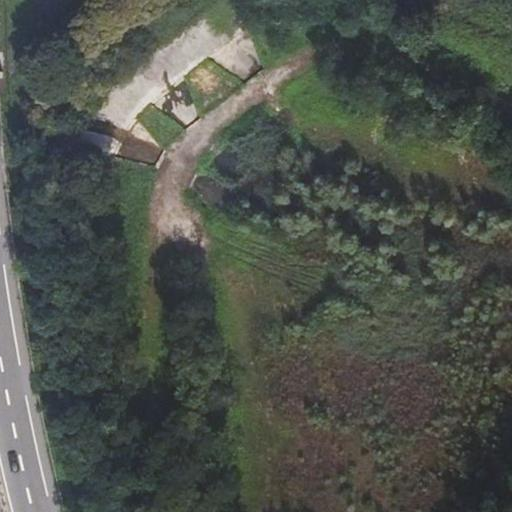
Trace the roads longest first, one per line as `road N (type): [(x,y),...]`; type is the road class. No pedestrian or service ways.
road 1 (track): [(149,511),(161,183),(227,117)]
road 2 (track): [(330,40),(511,114)]
road 3 (trunk): [(31,511),(0,361)]
road 4 (track): [(227,117),(330,40)]
